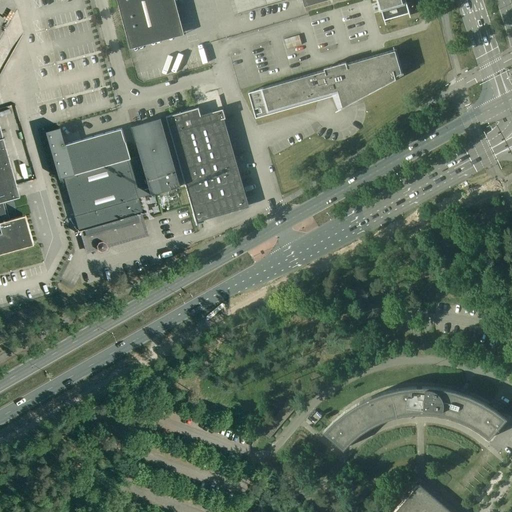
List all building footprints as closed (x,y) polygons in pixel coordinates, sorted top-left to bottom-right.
[(117,0),(128,39),(182,25),(175,0),(117,0)] [(302,0),(305,7),(328,0),(378,0),(385,23),(386,22),(385,20),(409,13),(410,16),(411,15),(406,0),(302,0)] [(325,71),(249,93),(255,115),(262,113),(263,116),(265,116),(319,100),(333,96),(339,94),(343,107),(356,100),(363,97),(396,79),(395,77),(402,73),(395,48),(394,48),(395,51),(347,64),(346,62),(335,65),(324,68),(325,71)] [(167,117),(182,171),(234,156),(223,119),(226,118),(223,109),(201,115),(199,108),(167,117)] [(65,146),(73,175),(64,178),(79,231),(143,213),(138,199),(155,194),(181,186),(161,118),(131,127),(140,156),(130,159),(122,130),(65,146)] [(0,253),(34,244),(26,215),(8,220),(3,203),(20,198),(12,170),(0,126),(0,253)] [(234,156),(182,171),(197,224),(198,224),(197,220),(248,206),(234,156)] [(352,440),(361,433),(370,427),(371,427),(381,422),(391,418),(392,418),(403,415),(402,415),(403,415),(414,414),(425,414),(425,413),(426,413),(426,414),(437,415),(437,414),(437,415),(448,417),(449,417),(448,417),(459,421),(459,420),(459,421),(469,425),(470,425),(470,426),(479,431),(480,431),(479,432),(488,438),(489,439),(507,419),(506,418),(495,409),(494,409),(482,402),(469,396),(469,395),(456,391),(455,391),(441,388),(427,387),(426,387),(412,387),(398,389),(384,392),(383,392),(370,397),(357,403),(357,404),(345,411),(345,412),(334,421),(324,431),(323,432),(344,450),(344,449),(352,441),(352,440)] [(291,399),(262,432),(269,439),(298,405),(291,399)] [(451,511),(420,485),(419,484),(418,485),(394,511),(451,511)]
